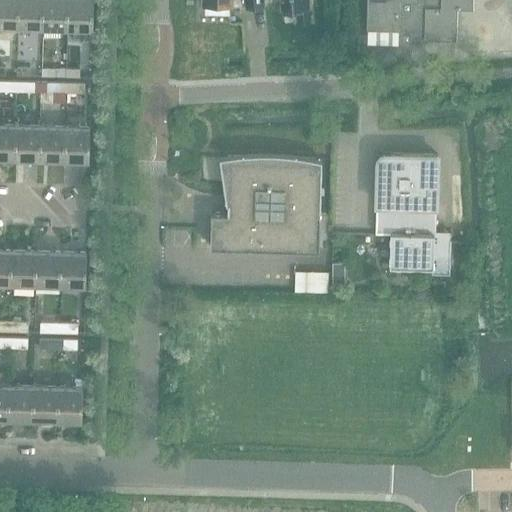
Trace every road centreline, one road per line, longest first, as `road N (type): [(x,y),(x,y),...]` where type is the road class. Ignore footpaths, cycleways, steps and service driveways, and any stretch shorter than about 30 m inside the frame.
road 1 (residential): [(138,471),(152,97)]
road 2 (residential): [(441,479),(138,471)]
road 3 (residential): [(152,97),(383,83)]
road 4 (residential): [(0,465),(138,471)]
road 5 (residential): [(385,83),(511,74)]
